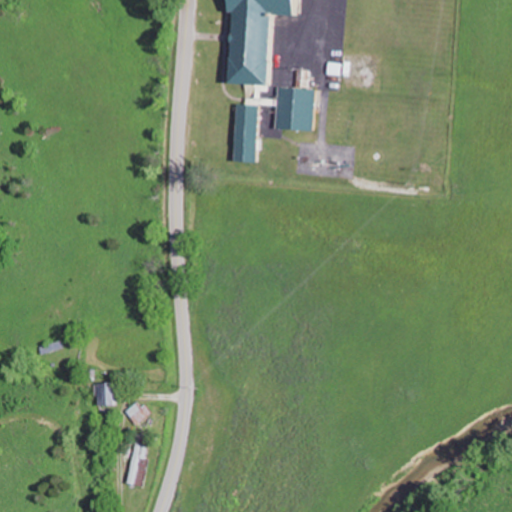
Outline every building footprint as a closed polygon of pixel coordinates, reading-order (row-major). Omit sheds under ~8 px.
[(240,0),(238,84),(292,86),(293,70),(282,70),(283,13),(308,14),(308,0),(240,0)] [(240,161),(263,162),(264,127),(272,127),(272,100),(242,100),(240,161)] [(44,347),(47,355),(70,347),(67,339),(44,347)] [(125,383),(98,383),(98,406),(125,406),(125,383)] [(132,415),(145,425),(158,410),(145,399),(132,415)] [(135,484),(146,484),(147,444),(136,443),(135,484)]
